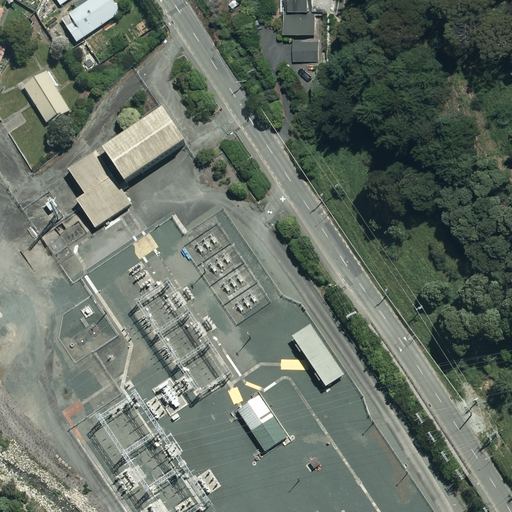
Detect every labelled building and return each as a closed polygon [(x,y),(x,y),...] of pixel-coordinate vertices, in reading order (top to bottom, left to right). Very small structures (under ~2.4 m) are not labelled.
[(120,14),(111,0),(92,0),(62,20),(77,43),(120,14)] [(285,35),(314,34),(313,0),(291,0),(292,13),(284,13),(285,35)] [(317,41),(294,41),(295,62),(318,61),(317,41)] [(70,111),(46,73),(24,87),(48,125),(70,111)] [(187,149),(163,114),(108,151),(132,186),(187,149)] [(131,206),(98,157),(67,178),(81,198),(72,204),(91,232),(131,206)] [(344,375),(311,326),(293,338),(326,387),(344,375)] [(287,438),(260,397),(238,412),(265,452),(287,438)]
